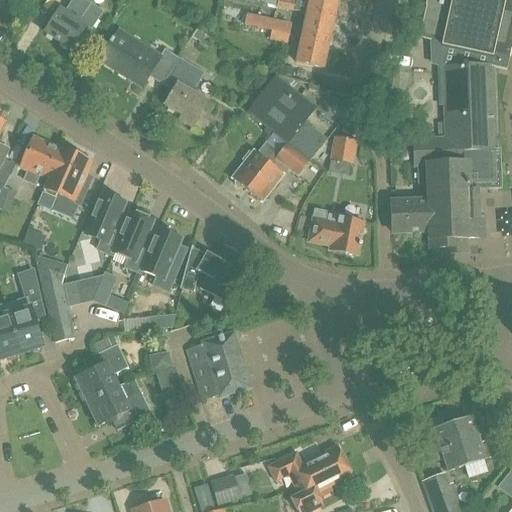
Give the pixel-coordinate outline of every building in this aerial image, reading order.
[(44,33),(71,50),(86,27),(91,31),(103,12),(84,0),(72,0),(64,12),(60,9),(44,33)] [(276,8),(295,12),(297,2),(289,0),(265,0),(264,4),(277,6),(276,8)] [(309,0),(307,13),(334,19),(338,0),(309,0)] [(443,69),(491,67),(506,70),(511,43),(511,0),(427,0),(426,6),(430,7),(423,39),(431,41),(432,64),(438,65),(439,105),(445,105),(443,69)] [(301,38),(329,44),(334,19),(307,13),(301,38)] [(259,29),(271,32),(289,36),(291,26),(261,19),(246,16),(244,26),(259,29)] [(149,77),(164,86),(181,59),(164,50),(160,57),(119,31),(100,61),(142,88),(149,77)] [(289,36),(271,32),(270,40),(287,44),(289,36)] [(296,63),(324,69),(329,44),(301,38),(296,63)] [(179,121),(192,129),(208,102),(203,99),(205,95),(195,90),(204,73),(181,59),(164,86),(173,92),(165,106),(182,116),(179,121)] [(292,77),(294,69),(279,66),(277,74),(292,77)] [(495,149),(491,67),(443,69),(445,105),(446,139),(413,141),(415,165),(417,165),(418,186),(427,186),(428,201),(390,203),(392,233),(429,231),(430,248),(447,247),(447,254),(465,253),(464,239),(484,238),(483,218),(478,218),(477,190),(502,189),(500,149),(495,149)] [(385,94),(398,95),(399,68),(386,68),(385,94)] [(231,179),(261,203),(284,176),(272,166),(276,160),(298,177),(327,140),(305,122),(316,108),(276,77),(247,113),(273,134),(266,142),(256,154),(254,152),(231,179)] [(0,191),(1,190),(0,189),(0,170),(5,160),(5,159),(10,149),(0,144),(0,131),(4,122),(0,120),(0,191)] [(329,161),(353,165),(358,141),(334,137),(329,161)] [(46,178),(58,149),(34,138),(20,169),(26,171),(23,181),(36,186),(39,178),(40,176),(46,178)] [(86,176),(92,163),(58,149),(46,178),(50,180),(46,190),(44,189),(37,206),(50,212),(58,195),(80,205),(91,179),(86,176)] [(1,190),(0,191),(0,210),(2,211),(9,213),(15,194),(1,190)] [(112,257),(114,253),(113,253),(127,220),(118,216),(124,203),(104,195),(87,234),(101,241),(97,250),(112,257)] [(328,252),(357,257),(363,223),(325,215),(326,213),(315,211),(314,219),(313,219),(309,239),(316,240),(315,244),(329,247),(328,252)] [(140,274),(142,271),(141,271),(155,239),(146,235),(152,221),(131,212),(127,220),(113,253),(114,253),(129,259),(125,268),(140,274)] [(141,271),(142,271),(157,277),(153,286),(168,293),(187,250),(178,247),(182,239),(159,229),(155,239),(141,271)] [(202,290),(226,306),(250,263),(224,248),(217,260),(207,254),(206,256),(192,250),(181,290),(192,293),(198,272),(208,278),(202,290)] [(35,257),(54,343),(74,339),(62,287),(61,283),(63,283),(68,267),(35,257)] [(23,297),(2,303),(6,316),(18,354),(43,347),(36,324),(46,321),(33,270),(17,275),(23,297)] [(104,273),(91,302),(104,308),(117,278),(104,273)] [(81,305),(76,282),(63,285),(68,307),(81,305)] [(0,303),(0,360),(18,354),(6,316),(2,303),(0,303)] [(147,318),(148,331),(171,329),(174,316),(147,318)] [(187,350),(203,401),(218,397),(219,399),(251,389),(234,333),(202,343),(202,345),(187,350)] [(140,344),(151,344),(150,334),(140,334),(140,344)] [(75,380),(86,403),(118,388),(112,376),(128,368),(117,345),(83,362),(89,373),(75,380)] [(149,357),(152,373),(173,368),(169,353),(149,357)] [(155,374),(156,374),(159,386),(178,380),(175,370),(175,368),(173,368),(155,374)] [(120,416),(125,427),(151,414),(140,392),(134,380),(118,388),(86,403),(98,427),(109,421),(120,416)] [(314,396),(315,382),(298,381),(298,396),(314,396)] [(434,430),(447,472),(496,456),(491,440),(480,443),(475,429),(481,428),(477,418),(472,419),(472,418),(434,430)] [(288,476),(294,487),(345,461),(338,446),(302,464),(296,453),(281,461),(267,468),(274,483),(288,476)] [(291,499),(297,511),(311,511),(323,506),(319,498),(333,491),(331,487),(352,476),(345,461),(294,487),(298,496),(291,499)] [(511,511),(511,472),(498,488),(511,499),(511,510),(510,511),(511,511)] [(423,484),(433,511),(462,511),(452,484),(450,485),(446,475),(423,484)] [(210,483),(218,507),(241,499),(234,476),(210,483)] [(332,511),(339,511),(350,509),(347,495),(329,499),(332,511)] [(132,511),(167,511),(164,501),(132,511)]
